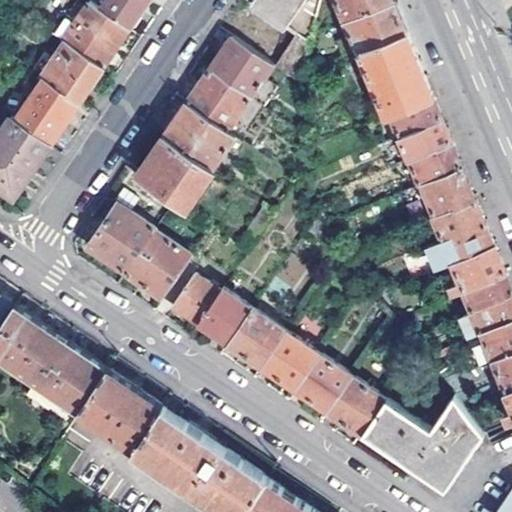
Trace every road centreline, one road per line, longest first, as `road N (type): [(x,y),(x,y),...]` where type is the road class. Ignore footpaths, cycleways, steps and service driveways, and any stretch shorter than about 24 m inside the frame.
road 1 (residential): [(23,253),(398,511)]
road 2 (residential): [(208,0),(23,253)]
road 3 (secondary): [(442,0),(511,161)]
